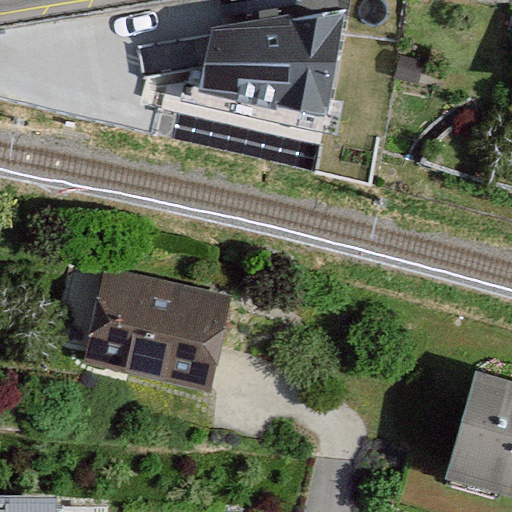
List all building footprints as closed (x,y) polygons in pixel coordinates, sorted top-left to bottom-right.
[(325,127),(335,129),(347,11),(270,19),(226,24),(212,25),(210,36),(207,51),(204,64),(201,80),(197,101),(325,127)] [(420,84),(426,59),(400,54),(395,79),(420,84)] [(208,387),(226,290),(90,265),(71,361),(208,387)] [(511,383),(474,372),(444,480),(511,501),(511,383)] [(0,489),(0,511),(49,511),(50,489),(0,489)]
